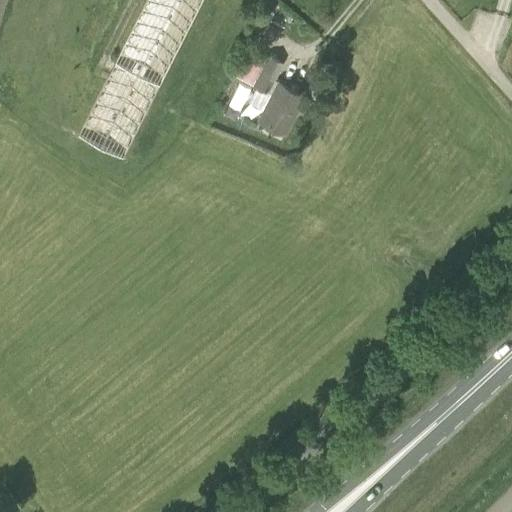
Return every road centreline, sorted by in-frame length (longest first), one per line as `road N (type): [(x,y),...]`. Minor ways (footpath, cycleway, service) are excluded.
road 1 (unclassified): [(234,511),(337,425),(511,253)]
road 2 (primary): [(495,370),(317,511)]
road 3 (primary): [(355,511),(495,370)]
